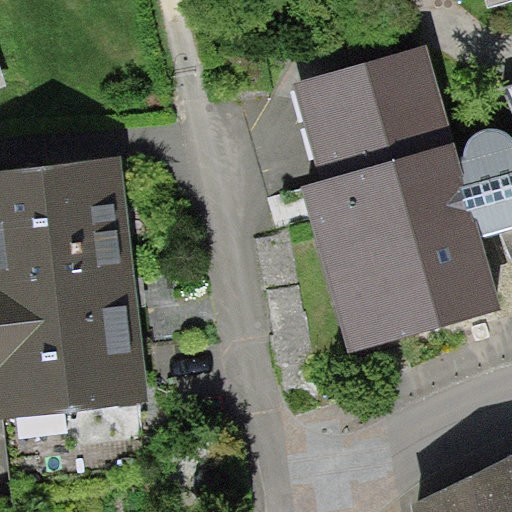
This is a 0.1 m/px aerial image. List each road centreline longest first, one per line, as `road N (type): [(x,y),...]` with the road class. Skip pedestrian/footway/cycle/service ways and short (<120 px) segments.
road 1 (residential): [(186,64),(293,511)]
road 2 (residential): [(511,383),(472,398),(394,449),(324,511)]
